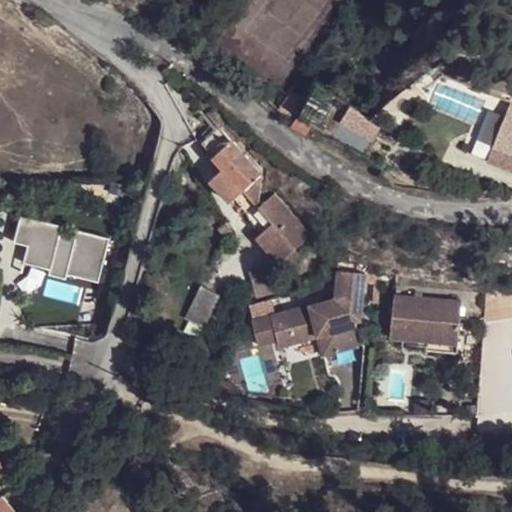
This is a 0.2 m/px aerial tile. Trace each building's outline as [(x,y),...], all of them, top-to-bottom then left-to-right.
[(289,98),(276,115),(281,120),(286,120),(298,104),(289,98)] [(511,105),(510,104),(493,145),(511,152),(511,105)] [(292,129),(305,140),(312,132),(299,121),(292,129)] [(192,146),(203,155),(221,138),(209,129),(192,146)] [(203,155),(224,175),(240,158),(221,138),(203,155)] [(511,152),(493,145),(486,161),(511,171),(511,152)] [(254,168),(240,158),(224,175),(238,188),(254,168)] [(63,226),(22,215),(14,240),(30,244),(25,262),(51,269),(61,233),(63,226)] [(110,237),(78,229),(76,237),(67,272),(99,281),(110,237)] [(65,278),(67,272),(76,237),(61,233),(51,269),(50,274),(65,278)] [(256,294),(283,288),(275,260),(249,267),(256,294)] [(330,294),(247,317),(254,341),(273,337),(275,343),(294,337),(322,330),(334,347),(352,342),(347,323),(351,322),(350,317),(356,315),(358,269),(332,267),(330,294)] [(185,314),(204,324),(221,291),(202,281),(185,314)] [(462,297),(394,291),(391,334),(458,340),(462,297)] [(322,330),(294,337),(299,357),(334,347),(322,330)] [(235,380),(211,374),(208,385),(233,391),(235,380)] [(0,511),(14,511),(15,511),(1,494),(0,494),(0,511)]
